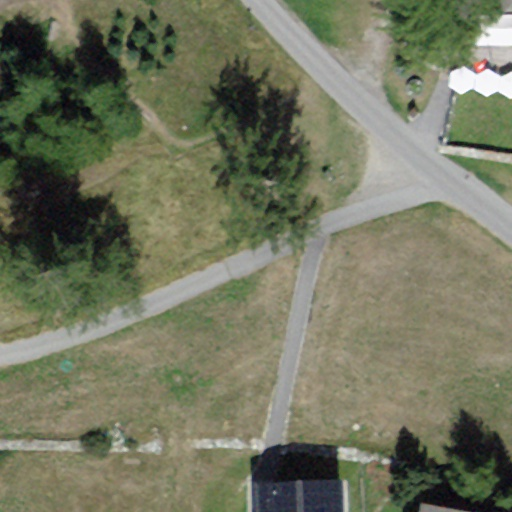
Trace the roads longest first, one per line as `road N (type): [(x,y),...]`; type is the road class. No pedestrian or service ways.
road 1 (track): [(435,177),(25,356),(0,359)]
road 2 (residential): [(511,224),(435,177),(261,0)]
